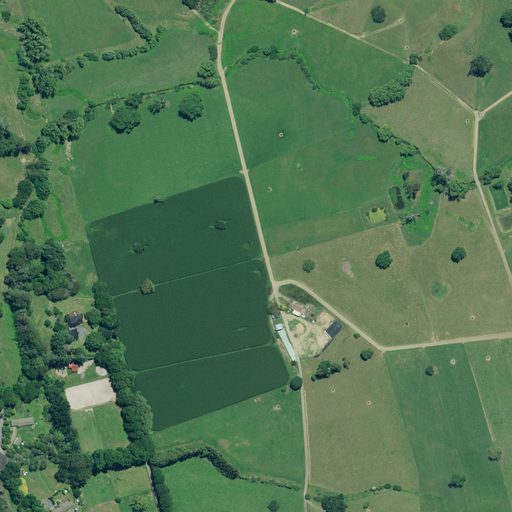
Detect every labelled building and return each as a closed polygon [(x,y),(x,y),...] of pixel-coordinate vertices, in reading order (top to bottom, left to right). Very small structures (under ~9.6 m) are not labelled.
[(307,310),(294,304),(292,309),(295,310),(294,313),(301,316),(302,313),(305,314),(307,310)] [(83,322),(81,314),(69,317),(70,320),(68,320),(70,327),(77,325),(77,324),(83,322)] [(78,337),(76,328),(69,330),(69,333),(71,333),(72,338),(78,337)] [(77,371),(77,363),(67,363),(67,368),(71,368),(71,371),(77,371)] [(38,417),(40,423),(51,419),(49,413),(38,417)] [(34,424),(33,417),(27,418),(26,415),(16,416),(16,419),(10,420),(11,426),(18,425),(18,427),(22,426),(22,425),(34,424)] [(51,421),(41,424),(43,430),(53,427),(51,421)] [(22,440),(17,437),(13,444),(18,446),(22,440)] [(52,511),(65,511),(75,506),(72,501),(69,503),(68,501),(63,504),(62,502),(58,505),(59,507),(52,511)]
